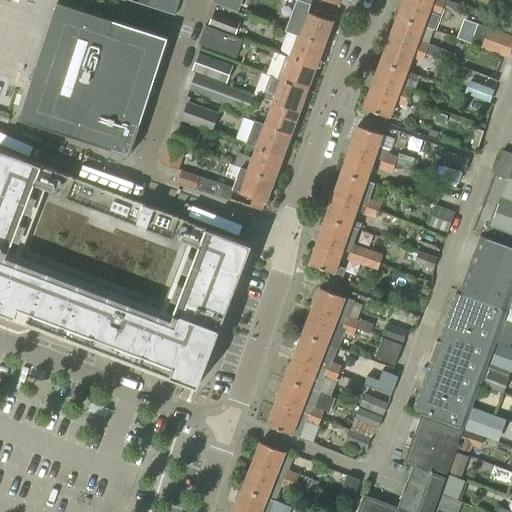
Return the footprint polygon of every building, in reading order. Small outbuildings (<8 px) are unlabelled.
[(148,0),(147,6),(155,8),(157,0),(148,0)] [(212,0),(212,2),(230,8),(235,10),(239,0),(212,0)] [(295,0),(285,29),(297,34),(327,44),(332,30),(329,29),(333,20),(307,10),(310,3),(302,0),(295,0)] [(402,0),(397,16),(424,26),(429,11),(439,15),(443,7),(424,0),(402,0)] [(167,37),(57,1),(30,83),(34,84),(31,94),(27,93),(19,119),(129,154),(167,37)] [(235,34),(239,23),(213,12),(208,24),(235,34)] [(418,40),(424,26),(397,16),(389,38),(426,52),(443,58),(443,60),(447,61),(451,52),(418,40)] [(511,18),(503,16),(499,27),(511,32),(511,18)] [(464,17),(459,31),(472,35),(476,21),(464,17)] [(242,40),(232,36),(207,27),(202,40),(227,49),(225,53),(235,58),(242,40)] [(511,50),(511,34),(490,27),(483,47),(510,57),(511,50)] [(289,56),(315,66),(318,58),(321,59),(327,44),(297,34),(289,56)] [(386,46),(380,61),(407,71),(420,76),(419,78),(432,83),(437,68),(439,69),(443,60),(443,58),(426,52),(389,38),(386,46)] [(226,82),(233,66),(198,53),(192,69),(226,82)] [(312,74),(315,66),(289,56),(281,79),(310,89),(315,75),(312,74)] [(374,76),(372,84),(409,97),(429,105),(431,98),(423,96),(424,94),(414,90),(419,78),(420,76),(407,71),(380,61),(374,76)] [(488,101),(492,89),(496,79),(460,65),(452,87),(488,101)] [(211,81),(212,79),(194,73),(189,88),(247,110),(253,96),(211,81)] [(261,97),(272,101),(299,111),(302,103),(305,104),(310,89),(281,79),(269,75),(261,97)] [(409,97),(372,84),(363,107),(390,117),(395,102),(406,106),(409,97)] [(264,124),(293,134),(299,120),(296,119),(299,111),(272,101),(264,124)] [(211,130),(217,113),(187,102),(181,119),(211,130)] [(433,120),(444,124),(447,115),(436,111),(433,120)] [(236,136),(245,138),(251,118),(242,115),(236,136)] [(256,146),(282,156),(285,148),(288,149),(293,134),(264,124),(254,120),(246,142),(256,146)] [(382,134),(357,125),(349,148),(374,157),(382,159),(385,151),(388,152),(389,148),(378,144),(382,134)] [(193,149),(198,134),(178,127),(173,141),(193,149)] [(470,147),(477,149),(483,130),(477,128),(470,147)] [(168,141),(160,163),(177,169),(185,147),(168,141)] [(234,164),(240,167),(277,179),(282,165),(279,164),(282,156),(256,146),(252,157),(238,152),(234,164)] [(0,310),(91,345),(93,340),(110,347),(108,351),(197,385),(251,244),(0,148),(0,310)] [(374,157),(349,148),(346,156),(341,171),(366,180),(374,157)] [(469,158),(445,150),(441,164),(465,171),(469,158)] [(495,169),(511,176),(511,153),(502,150),(495,169)] [(385,151),(382,159),(396,164),(399,156),(388,152),(385,151)] [(393,172),(396,164),(382,159),(379,168),(393,172)] [(232,190),(265,202),(268,193),(271,194),(277,179),(240,167),(232,190)] [(511,176),(495,169),(493,174),(507,179),(486,236),(486,237),(485,237),(485,238),(511,247),(511,176)] [(199,176),(198,176),(181,170),(177,183),(195,188),(199,176)] [(366,206),(380,210),(383,202),(370,198),(375,183),(366,180),(341,171),(335,186),(333,194),(359,203),(366,206)] [(359,203),(333,194),(325,217),(350,226),(358,229),(361,222),(354,219),(359,203)] [(435,204),(428,224),(447,231),(454,212),(435,204)] [(366,206),(363,214),(377,219),(380,210),(366,206)] [(353,244),(358,229),(350,226),(325,217),(317,240),(343,249),(350,252),(353,244)] [(511,282),(511,247),(485,238),(485,239),(478,236),(468,266),(474,268),(511,282)] [(317,240),(308,264),(343,275),(345,268),(338,265),(343,249),(317,240)] [(353,244),(350,252),(380,262),(383,254),(353,244)] [(418,251),(414,262),(432,269),(437,258),(418,251)] [(350,252),(347,260),(377,270),(380,262),(350,252)] [(505,309),(507,310),(511,297),(511,296),(511,295),(511,282),(474,268),(468,266),(458,292),(505,309)] [(348,315),(354,300),(319,287),(310,310),(337,320),(344,323),(347,315),(348,315)] [(461,429),(463,429),(479,385),(485,369),(499,330),(503,320),(507,310),(505,309),(458,292),(457,294),(454,293),(437,341),(435,341),(428,361),(429,361),(411,410),(461,429)] [(511,297),(507,310),(503,320),(511,323),(511,297)] [(302,332),(328,343),(339,347),(344,332),(341,331),(344,323),(337,320),(310,310),(302,332)] [(347,315),(344,323),(356,327),(359,319),(348,315),(347,315)] [(356,327),(370,333),(373,323),(360,318),(359,319),(356,327)] [(511,324),(511,323),(503,320),(499,330),(508,334),(511,324)] [(353,335),(356,327),(344,323),(341,331),(344,332),(353,335)] [(406,331),(386,323),(382,335),(402,342),(406,331)] [(328,343),(302,332),(293,355),(320,366),(326,368),(329,360),(332,361),(337,347),(338,348),(339,347),(328,343)] [(382,337),(374,357),(394,364),(402,344),(382,337)] [(511,372),(511,347),(499,343),(491,365),(511,372)] [(320,366),(293,355),(284,378),(311,389),(320,392),(326,377),(323,376),(326,368),(320,366)] [(329,360),(326,368),(339,373),(342,365),(332,361),(329,360)] [(335,381),(339,373),(326,368),(323,376),(326,377),(335,381)] [(367,376),(364,383),(371,386),(390,394),(391,394),(398,376),(382,369),(378,380),(367,376)] [(507,377),(485,369),(479,385),(501,394),(507,377)] [(314,407),(320,392),(311,389),(284,378),(275,401),(302,411),(308,414),(311,406),(314,407)] [(359,405),(382,415),(387,403),(364,393),(359,405)] [(266,424),(300,437),(305,422),(308,414),(302,411),(275,401),(266,424)] [(311,406),(308,414),(321,419),(324,411),(314,407),(311,406)] [(358,408),(354,418),(378,428),(382,418),(358,408)] [(472,408),(464,430),(484,437),(484,436),(496,440),(503,420),(472,408)] [(411,410),(421,414),(403,462),(412,466),(397,507),(363,494),(357,511),(457,511),(461,501),(438,492),(461,429),(411,410)] [(318,427),(321,419),(308,414),(305,422),(318,427)] [(350,429),(349,429),(344,440),(365,449),(370,438),(350,429)] [(479,448),(484,437),(464,430),(457,447),(469,452),(471,445),(479,448)] [(284,477),(287,469),(293,454),(259,441),(251,464),(275,474),(284,477)] [(242,487),(267,497),(275,500),(281,485),(284,477),(275,474),(251,464),(242,487)] [(299,474),(287,469),(284,477),(296,482),(299,474)] [(460,499),(466,481),(447,474),(441,492),(460,499)] [(308,486),(311,479),(302,475),(299,483),(308,486)] [(351,502),(359,480),(346,475),(337,497),(351,502)] [(293,490),(296,482),(284,477),(281,485),(293,490)] [(270,511),(275,500),(267,497),(242,487),(233,510),(239,511),(270,511)]
